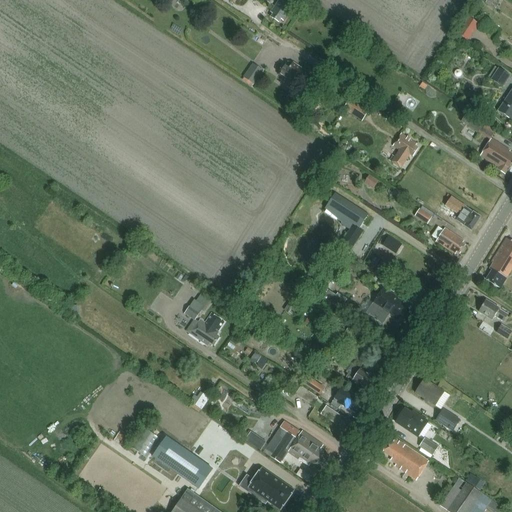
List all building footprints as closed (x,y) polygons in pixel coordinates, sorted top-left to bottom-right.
[(279,0),(271,14),(273,15),(271,19),(278,24),(280,20),(282,22),(291,8),(279,0)] [(469,18),(458,35),(469,42),(480,25),(469,18)] [(296,78),(300,81),(307,72),(294,63),(293,65),(289,62),(279,75),(292,84),(296,78)] [(253,84),(262,70),(251,63),(242,76),(253,84)] [(502,88),(509,76),(494,66),(488,75),(491,77),(490,80),(502,88)] [(511,119),(511,90),(498,112),(511,121),(511,119)] [(343,108),(361,121),(368,111),(354,101),(352,104),(348,101),(343,108)] [(460,122),(477,133),(483,125),(466,114),(460,122)] [(307,124),(317,130),(319,127),(309,121),(307,124)] [(484,125),(479,132),(490,138),(494,132),(484,125)] [(402,135),(393,147),(400,152),(392,163),(401,169),(410,156),(413,158),(419,150),(416,148),(417,145),(402,135)] [(499,166),(497,170),(505,175),(509,168),(511,169),(511,167),(511,154),(509,152),(491,140),(481,157),(494,165),(494,163),(499,166)] [(368,176),(363,183),(373,189),(378,182),(368,176)] [(337,195),(328,210),(346,221),(343,226),(350,230),(352,226),(352,225),(358,228),(367,214),(337,195)] [(457,220),(472,230),(481,217),(474,213),(473,213),(466,208),(466,207),(452,198),(446,206),(461,216),(457,220)] [(421,206),(414,216),(427,225),(434,214),(421,206)] [(350,230),(339,247),(350,254),(363,233),(352,226),(350,230)] [(431,237),(436,240),(442,231),(438,227),(431,237)] [(457,253),(460,255),(466,246),(463,244),(465,242),(445,229),(436,242),(456,255),(457,253)] [(402,245),(389,237),(383,246),(396,254),(402,245)] [(511,270),(511,242),(506,239),(491,263),(493,264),(489,270),(491,271),(486,280),(500,289),(511,270)] [(301,295),(306,288),(301,284),(296,291),(301,295)] [(327,290),(324,295),(342,306),(346,299),(337,293),(335,295),(327,290)] [(377,322),(382,327),(383,327),(382,325),(390,314),(398,320),(408,306),(384,290),(366,314),(364,314),(364,315),(371,317),(377,322)] [(496,316),(504,321),(508,316),(500,310),(501,309),(487,300),(479,313),(492,321),(496,316)] [(184,313),(194,320),(200,312),(189,304),(184,313)] [(297,308),(289,304),(284,312),(292,316),(297,308)] [(217,332),(224,323),(211,314),(205,323),(200,320),(190,334),(207,346),(209,343),(213,346),(219,337),(217,336),(219,333),(217,332)] [(248,319),(245,324),(252,329),(255,324),(248,319)] [(353,325),(347,335),(357,341),(363,331),(353,325)] [(500,325),(495,333),(506,340),(511,332),(500,325)] [(315,359),(326,342),(318,337),(312,347),(315,349),(311,356),(315,359)] [(351,359),(358,348),(350,343),(343,354),(351,359)] [(346,377),(367,391),(374,380),(361,371),(351,365),(346,372),(348,373),(346,377)] [(324,388),(307,377),(302,384),(319,395),(324,388)] [(450,396),(424,379),(415,393),(441,410),(450,396)] [(300,386),(294,394),(312,405),(317,397),(300,386)] [(343,391),(336,401),(341,404),(340,405),(347,410),(348,409),(354,413),(361,403),(343,391)] [(203,394),(195,406),(193,404),(190,408),(199,414),(210,398),(203,394)] [(332,432),(342,438),(351,424),(342,418),(342,419),(325,407),(319,415),(336,426),(332,432)] [(442,409),(434,421),(452,433),(460,420),(442,409)] [(395,422),(418,437),(427,423),(411,413),(409,415),(403,411),(395,422)] [(166,416),(158,430),(178,442),(186,429),(166,416)] [(324,446),(302,431),(296,439),(281,429),(266,450),(282,461),(288,453),(308,467),(307,470),(312,474),(316,469),(319,471),(330,457),(320,450),(324,446)] [(260,451),(266,443),(251,432),(245,441),(260,451)] [(167,438),(153,457),(199,489),(212,470),(167,438)] [(424,438),(418,447),(432,456),(438,448),(424,438)] [(428,462),(394,440),(391,445),(388,443),(382,453),(392,459),(390,462),(395,466),(394,467),(415,481),(428,462)] [(262,468),(247,488),(281,511),(295,491),(285,484),(271,474),(262,468)] [(300,470),(296,476),(307,483),(311,477),(300,470)] [(456,511),(473,488),(459,478),(440,505),(449,511),(456,511)] [(480,491),(485,484),(476,478),(472,485),(480,491)] [(502,511),(504,509),(473,488),(456,511),(483,511),(488,506),(496,511),(502,511)] [(216,511),(188,492),(173,511),(216,511)]
